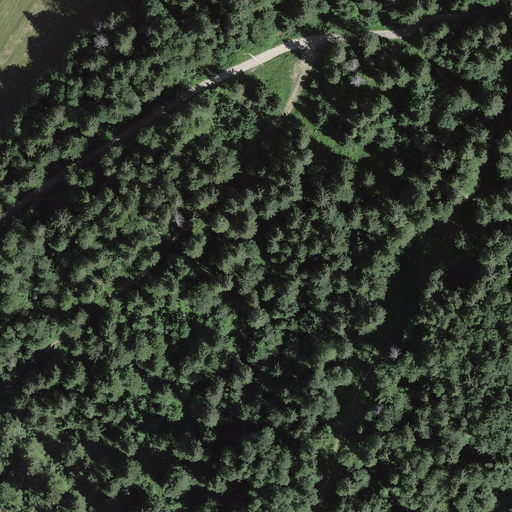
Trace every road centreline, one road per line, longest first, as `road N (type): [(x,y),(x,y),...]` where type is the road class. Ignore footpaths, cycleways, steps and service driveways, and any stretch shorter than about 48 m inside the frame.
road 1 (track): [(0,217),(190,94),(286,47),(400,35),(439,18),(511,9)]
road 2 (track): [(0,393),(156,264),(285,112),(317,40)]
road 3 (track): [(317,511),(361,388),(473,187),(511,96)]
